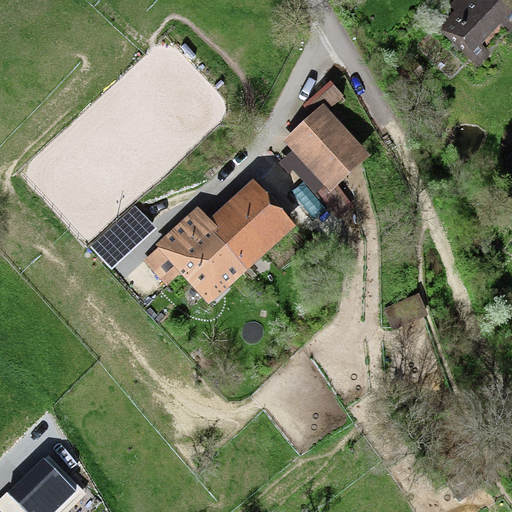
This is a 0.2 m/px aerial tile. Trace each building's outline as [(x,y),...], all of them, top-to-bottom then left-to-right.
[(511,0),(453,0),(449,4),(454,8),(439,29),(478,66),(491,53),(481,43),(498,25),(509,34),(511,29),(511,0)] [(327,182),(360,153),(326,116),(293,145),(327,182)] [(147,259),(169,283),(182,272),(211,304),(230,287),(222,279),(282,224),(255,195),(212,234),(196,215),(147,259)] [(418,297),(386,311),(393,327),(425,313),(418,297)] [(47,460),(9,495),(21,508),(25,511),(56,511),(77,493),(47,460)] [(477,487),(463,470),(446,485),(459,501),(477,487)]
